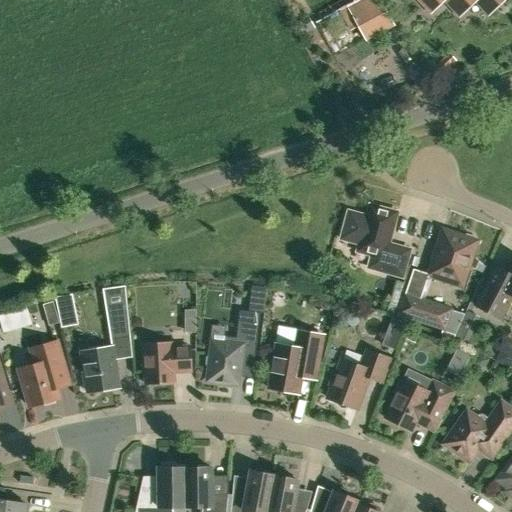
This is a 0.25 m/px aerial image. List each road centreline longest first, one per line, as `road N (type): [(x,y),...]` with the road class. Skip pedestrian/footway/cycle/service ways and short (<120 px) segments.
road 1 (unclassified): [(0,249),(511,93)]
road 2 (residential): [(473,511),(408,472),(329,439),(253,423),(105,429)]
